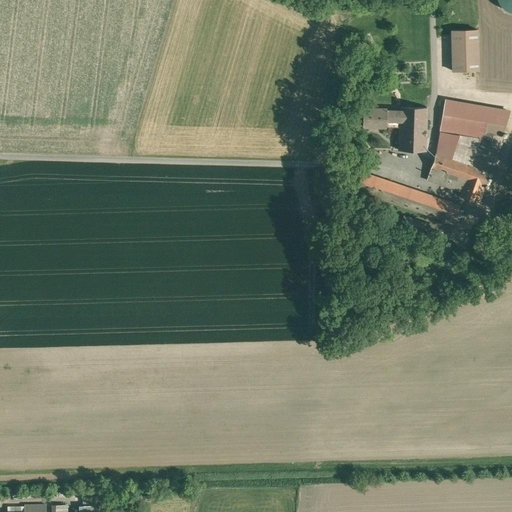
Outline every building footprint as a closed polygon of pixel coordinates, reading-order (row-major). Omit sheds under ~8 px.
[(477,30),(452,30),(453,71),(479,71),(477,30)] [(445,100),(440,131),(482,139),(485,131),(500,136),(509,111),(445,100)] [(386,108),(363,107),(362,125),(385,126),(386,120),(399,121),(400,111),(386,110),(386,108)] [(427,108),(400,107),(400,111),(399,121),(399,150),(426,151),(427,108)] [(473,165),(436,152),(427,180),(461,191),(459,196),(479,203),(489,170),(492,171),(495,162),(492,160),(500,136),(485,131),(482,139),(476,159),(475,159),(473,165)] [(460,205),(362,171),(356,190),(390,201),(454,223),(460,205)] [(360,176),(348,172),(344,186),(355,190),(360,176)] [(435,225),(403,214),(398,230),(430,241),(435,225)] [(457,251),(458,249),(456,244),(454,240),(450,238),(445,237),(441,238),(437,241),(434,245),(433,249),(434,254),(437,258),(441,260),(446,261),(450,260),(454,257),(457,253),(457,251)]
